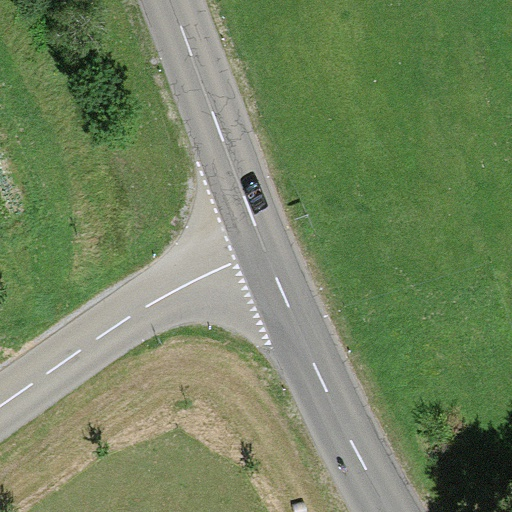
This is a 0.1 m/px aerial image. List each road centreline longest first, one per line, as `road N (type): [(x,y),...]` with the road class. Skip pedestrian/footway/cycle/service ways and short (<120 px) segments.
road 1 (tertiary): [(260,242),(0,406)]
road 2 (tertiary): [(380,511),(260,242)]
road 3 (tertiary): [(166,0),(260,242)]
